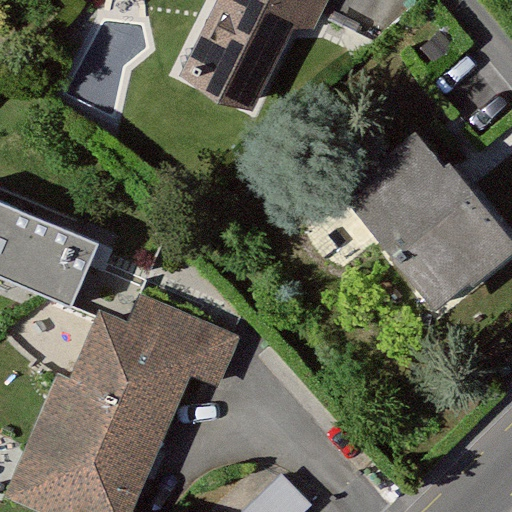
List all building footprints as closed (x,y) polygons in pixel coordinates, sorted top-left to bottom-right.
[(270,115),(327,0),(217,0),(180,77),(270,115)] [(445,175),(413,136),(339,196),(437,317),(511,255),(511,243),(452,169),(445,175)] [(101,241),(0,198),(0,272),(75,304),(101,241)] [(104,308),(74,378),(61,372),(7,495),(45,511),(75,511),(76,511),(77,511),(133,511),(194,375),(220,386),(242,335),(144,292),(132,321),(104,308)] [(304,511),(284,491),(261,511),(304,511)]
